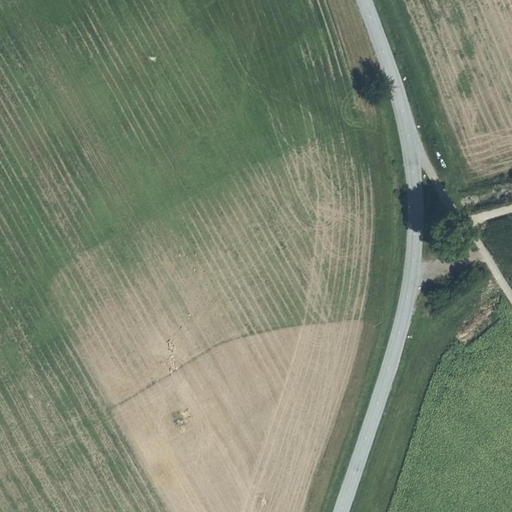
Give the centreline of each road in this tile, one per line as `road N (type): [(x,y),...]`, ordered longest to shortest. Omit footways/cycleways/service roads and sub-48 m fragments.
road 1 (tertiary): [(364,0),(410,142),(415,251),(405,317),(341,511)]
road 2 (track): [(511,300),(410,142)]
